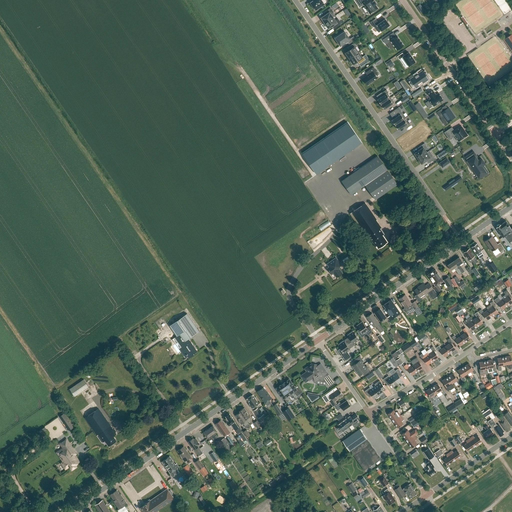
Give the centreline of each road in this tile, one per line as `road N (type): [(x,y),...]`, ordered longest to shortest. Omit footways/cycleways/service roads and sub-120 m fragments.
road 1 (tertiary): [(70,511),(317,340)]
road 2 (residential): [(295,0),(444,215)]
road 3 (tertiary): [(317,340),(511,206)]
road 4 (unclassified): [(511,159),(403,0)]
